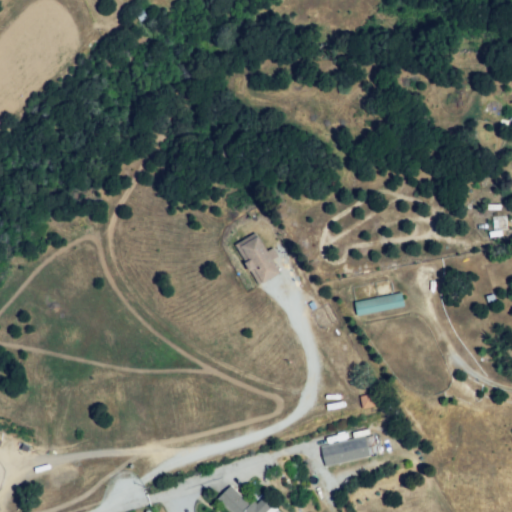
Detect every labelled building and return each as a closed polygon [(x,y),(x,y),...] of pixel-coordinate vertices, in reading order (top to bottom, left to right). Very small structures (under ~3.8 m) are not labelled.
[(235,249),(252,238),(275,277),(258,288),(235,249)] [(492,306),(487,298),(494,294),(499,303),(492,306)] [(361,321),(358,306),(406,295),(409,310),(361,321)] [(358,396),(361,408),(374,405),(371,393),(358,396)] [(324,471),(318,453),(372,435),(378,453),(324,471)] [(221,511),(213,505),(231,484),(263,511),(221,511)]
